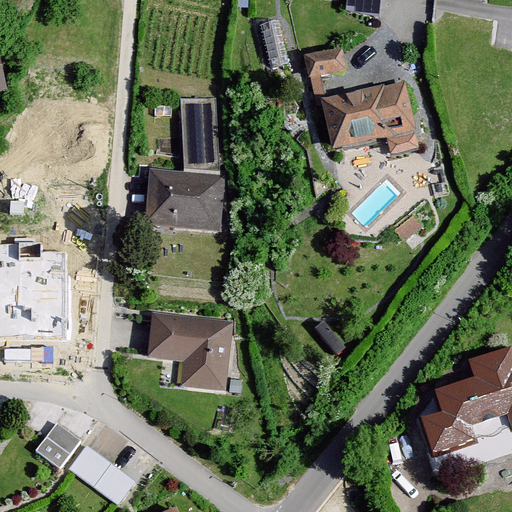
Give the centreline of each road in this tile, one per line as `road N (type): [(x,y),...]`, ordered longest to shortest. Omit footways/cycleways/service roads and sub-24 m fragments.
road 1 (residential): [(97,407),(130,0)]
road 2 (unclassified): [(511,231),(295,511)]
road 3 (residential): [(243,511),(97,407)]
